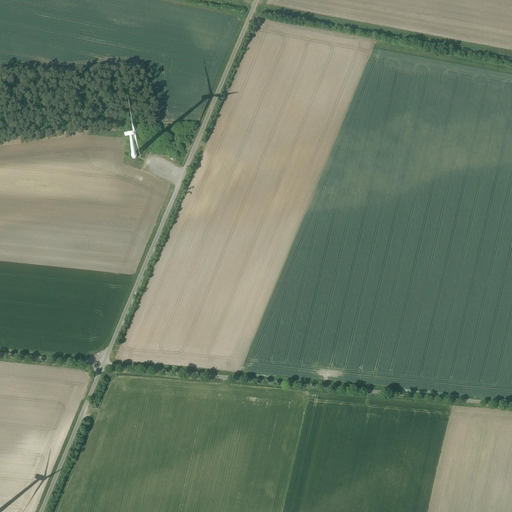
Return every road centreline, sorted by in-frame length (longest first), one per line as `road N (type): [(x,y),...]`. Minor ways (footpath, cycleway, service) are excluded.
road 1 (unclassified): [(511,406),(102,366)]
road 2 (unclassified): [(257,0),(102,366)]
road 3 (unclassified): [(102,366),(42,511)]
